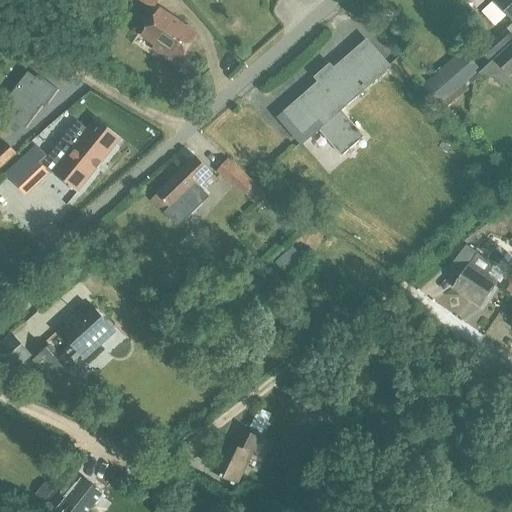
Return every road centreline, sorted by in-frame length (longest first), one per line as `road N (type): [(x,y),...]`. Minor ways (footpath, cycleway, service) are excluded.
road 1 (residential): [(335,0),(0,289)]
road 2 (residential): [(382,302),(152,476)]
road 3 (track): [(0,9),(183,131)]
road 4 (residential): [(0,388),(152,476)]
road 5 (residential): [(511,365),(432,310),(382,302)]
